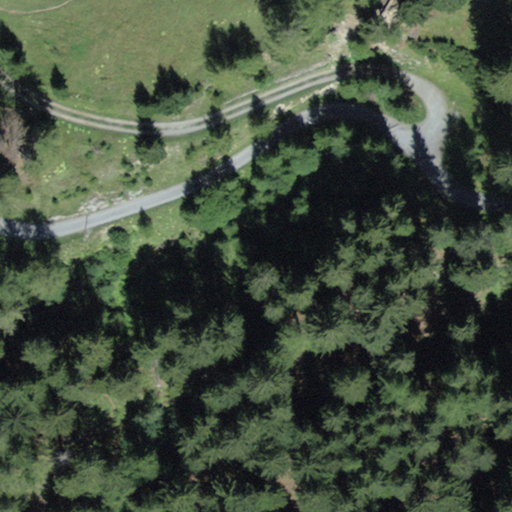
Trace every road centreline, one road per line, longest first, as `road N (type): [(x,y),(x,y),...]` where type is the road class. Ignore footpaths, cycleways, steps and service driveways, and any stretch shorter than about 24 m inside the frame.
road 1 (track): [(511,192),(487,193),(383,100),(311,113),(236,168),(101,219),(0,220)]
road 2 (track): [(427,144),(451,116),(451,84),(414,60),(368,62),(178,130),(72,109),(0,55)]
